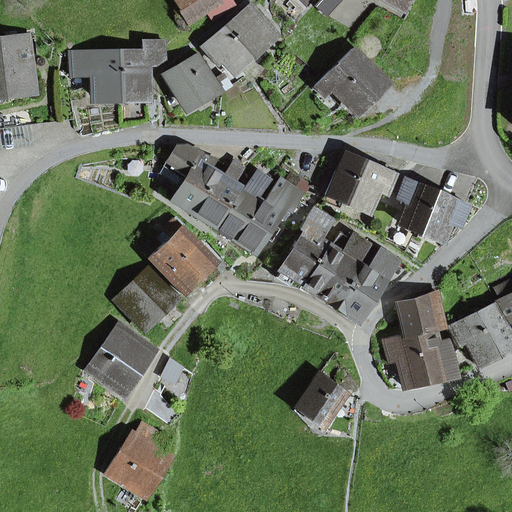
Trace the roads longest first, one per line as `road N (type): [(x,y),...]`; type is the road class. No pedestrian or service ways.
road 1 (residential): [(491,166),(343,144),(120,139),(46,161),(23,182),(0,224)]
road 2 (residential): [(511,365),(400,404),(373,386),(360,333)]
road 3 (residential): [(360,333),(384,301),(511,198)]
road 4 (residential): [(491,166),(482,143),(488,0)]
road 5 (residential): [(241,286),(297,296),(360,333)]
